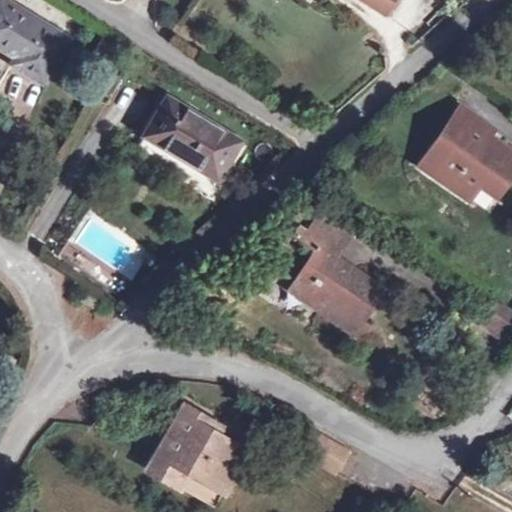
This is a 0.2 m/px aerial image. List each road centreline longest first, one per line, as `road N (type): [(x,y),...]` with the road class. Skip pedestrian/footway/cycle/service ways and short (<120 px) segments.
road 1 (residential): [(511,387),(435,466),(215,370),(152,358),(73,374)]
road 2 (residential): [(73,374),(320,141)]
road 3 (residential): [(90,0),(320,141)]
road 4 (residential): [(320,141),(496,0)]
road 5 (residential): [(73,374),(46,295),(0,262)]
road 6 (residential): [(0,480),(73,374)]
